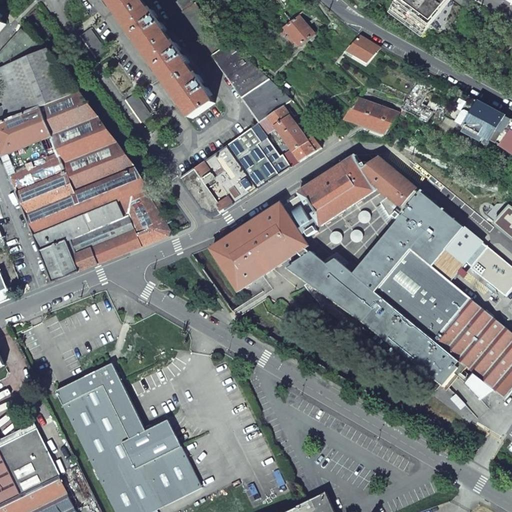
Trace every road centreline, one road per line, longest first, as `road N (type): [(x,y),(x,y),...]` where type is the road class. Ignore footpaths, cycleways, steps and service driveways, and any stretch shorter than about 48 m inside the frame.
road 1 (residential): [(111,270),(511,503)]
road 2 (residential): [(342,145),(209,231),(111,270)]
road 3 (residential): [(328,0),(511,110)]
road 4 (unknown): [(402,484),(354,498),(310,471),(283,438),(289,410)]
road 5 (unknown): [(402,484),(289,410)]
